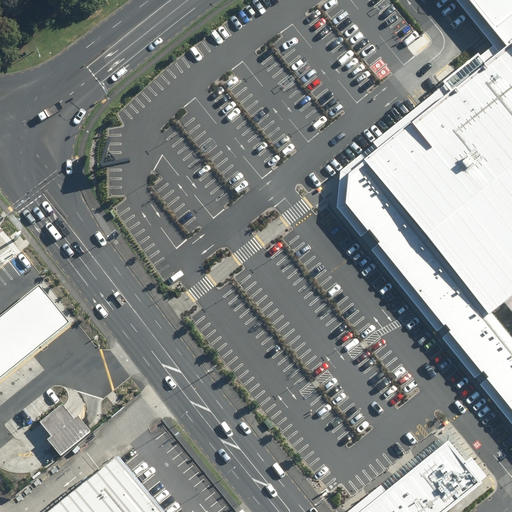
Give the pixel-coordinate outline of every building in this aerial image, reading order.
[(339,205),(339,218),(416,311),(511,426),(511,338),(491,312),(504,302),(511,311),(511,0),(456,0),(464,9),(495,46),(499,50),(338,184),(339,205)] [(0,380),(70,324),(39,287),(0,318),(0,380)] [(66,412),(62,406),(40,423),(44,429),(51,437),(47,441),(54,449),(60,457),(90,433),(83,424),(77,417),(73,420),(66,412)] [(443,511),(457,501),(481,481),(447,441),(360,511),(443,511)] [(159,511),(117,462),(54,511),(159,511)]
